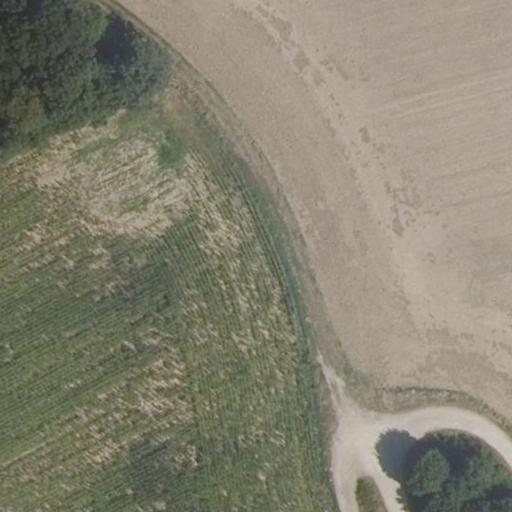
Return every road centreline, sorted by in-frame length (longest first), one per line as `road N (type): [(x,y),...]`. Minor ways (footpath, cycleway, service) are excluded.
road 1 (track): [(87,0),(233,131),(283,215),(364,435),(346,456),(355,511)]
road 2 (track): [(511,453),(474,429),(427,417),(364,435),(396,511)]
